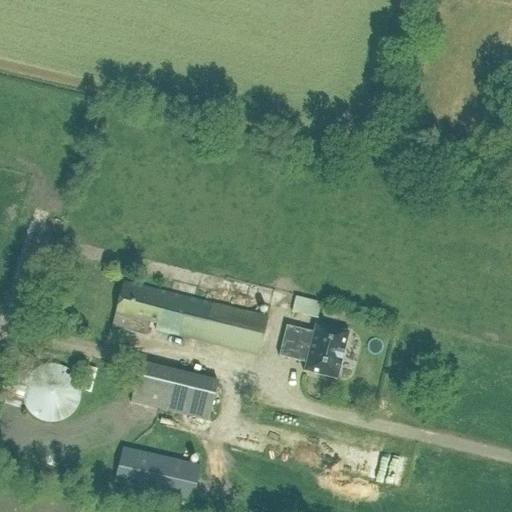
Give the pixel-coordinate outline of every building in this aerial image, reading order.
[(256,357),(266,320),(124,283),(112,329),(147,338),(150,325),(155,326),(154,330),(256,357)] [(336,379),(347,336),(348,334),(346,333),(345,333),(316,326),(316,325),(314,325),(313,327),(314,327),(312,333),(285,326),(277,357),(304,364),(303,371),(302,371),(302,373),(304,373),(333,381),(335,381),(336,379)] [(219,383),(139,363),(129,404),(208,423),(219,383)] [(80,400),(80,395),(80,390),(79,385),(76,380),(73,376),(70,372),(66,369),(61,367),(56,365),(51,365),(45,365),(40,367),(36,369),(31,372),(28,376),(25,380),(23,385),(21,390),(21,395),(21,400),(23,405),(25,410),(28,414),(31,418),(36,421),(40,423),(45,424),(51,425),(56,424),(61,423),(66,421),(70,418),(73,414),(76,410),(79,405),(80,400)] [(191,501),(200,467),(124,449),(115,484),(191,501)] [(354,452),(349,471),(371,478),(377,459),(354,452)]
